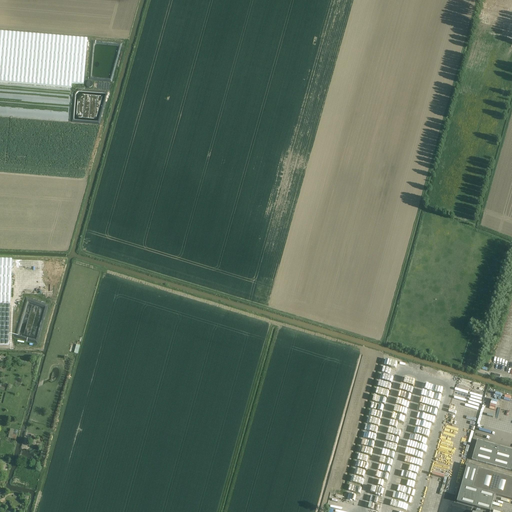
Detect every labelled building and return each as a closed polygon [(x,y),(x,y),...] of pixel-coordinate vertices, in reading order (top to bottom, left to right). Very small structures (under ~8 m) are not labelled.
[(0,82),(71,88),(71,84),(78,84),(83,85),(84,81),(84,80),(87,40),(87,39),(0,32),(0,82)] [(0,344),(8,345),(12,259),(0,259),(0,344)] [(18,431),(10,429),(7,438),(16,440),(18,431)] [(511,471),(511,450),(477,441),(472,460),(511,471)] [(457,502),(490,511),(495,495),(511,499),(511,478),(478,469),(468,466),(457,502)] [(437,511),(441,499),(430,496),(425,511),(437,511)]
